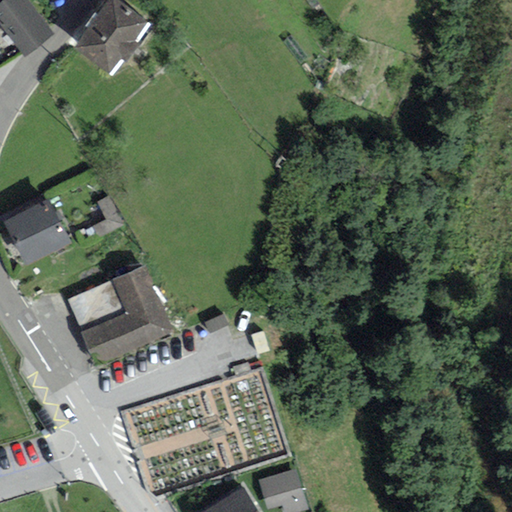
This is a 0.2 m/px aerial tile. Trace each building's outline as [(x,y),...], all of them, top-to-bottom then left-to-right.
[(28,0),(2,0),(0,2),(0,24),(25,57),(55,34),(28,0)] [(147,23),(116,0),(109,0),(73,48),(108,75),(120,60),(125,63),(138,46),(133,42),(147,23)] [(125,225),(110,195),(96,202),(105,220),(91,226),(97,239),(125,225)] [(3,222),(25,266),(71,244),(49,199),(3,222)] [(74,332),(87,365),(171,331),(145,265),(61,299),(74,332)] [(282,511),(299,511),(308,510),(296,470),(258,481),(267,511),(281,507),(282,511)] [(257,511),(242,489),(207,511),(257,511)]
